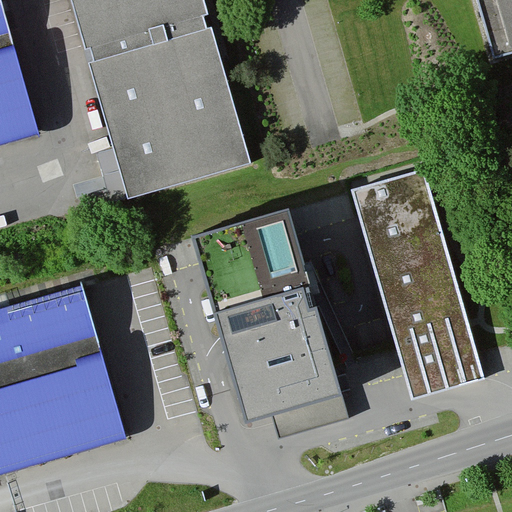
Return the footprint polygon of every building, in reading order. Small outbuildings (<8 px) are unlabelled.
[(15,0),(0,0),(0,143),(52,128),(15,0)] [(214,0),(80,0),(94,52),(100,51),(104,64),(97,66),(132,200),(258,167),(221,30),(216,31),(213,18),(219,16),(214,0)] [(511,0),(476,0),(492,56),(511,50),(511,0)] [(426,177),(354,197),(410,403),(483,384),(426,177)] [(288,230),(194,258),(246,432),(340,405),(288,230)] [(92,286),(0,312),(0,476),(4,476),(136,437),(92,286)]
